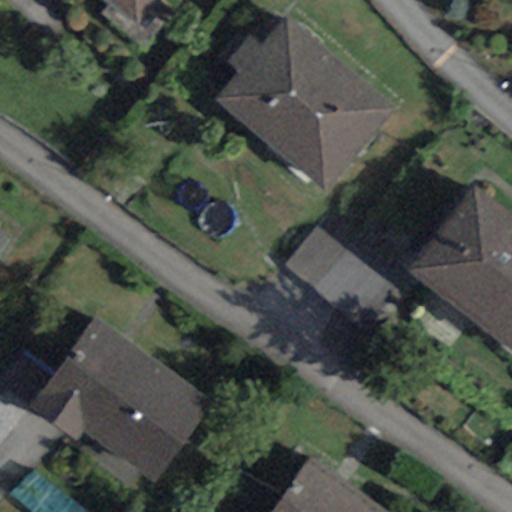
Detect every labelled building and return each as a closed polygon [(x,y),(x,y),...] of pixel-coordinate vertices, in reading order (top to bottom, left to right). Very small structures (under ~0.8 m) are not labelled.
[(119,0),(134,12),(144,0),(119,0)] [(278,20),(221,89),(324,173),(381,104),(278,20)] [(511,223),(468,189),(413,258),(511,336),(511,223)] [(169,469),(213,409),(93,322),(49,383),(169,469)] [(380,511),(309,455),(263,511),(380,511)]
